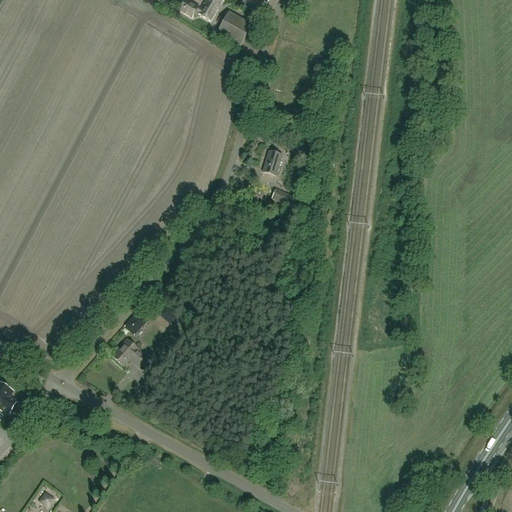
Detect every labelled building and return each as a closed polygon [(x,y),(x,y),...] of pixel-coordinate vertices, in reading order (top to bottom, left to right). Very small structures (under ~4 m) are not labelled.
[(206,0),(201,9),(198,7),(199,7),(187,0),(182,0),(177,9),(192,18),(195,12),(198,14),(210,21),(222,0),(206,0)] [(226,9),(216,29),(237,39),(247,19),(226,9)] [(282,156),(269,152),(263,173),(276,177),(282,156)] [(299,212),(303,202),(276,190),(272,200),(299,212)] [(157,314),(172,327),(180,318),(165,305),(157,314)] [(145,324),(136,316),(125,328),(134,336),(145,324)] [(112,357),(124,368),(130,361),(141,370),(150,360),(139,350),(139,351),(127,340),(112,357)] [(0,410),(1,412),(2,410),(8,414),(11,408),(9,407),(13,401),(8,399),(12,393),(0,385),(0,410)]
